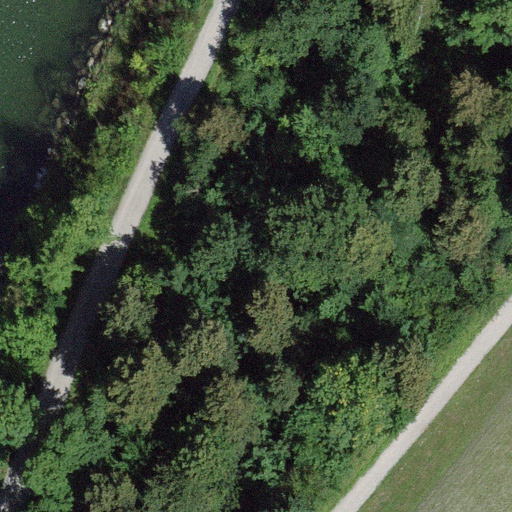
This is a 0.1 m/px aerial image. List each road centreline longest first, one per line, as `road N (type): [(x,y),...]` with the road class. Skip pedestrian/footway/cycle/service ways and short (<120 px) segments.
road 1 (track): [(234,0),(106,272),(17,511)]
road 2 (unknown): [(349,511),(511,315)]
